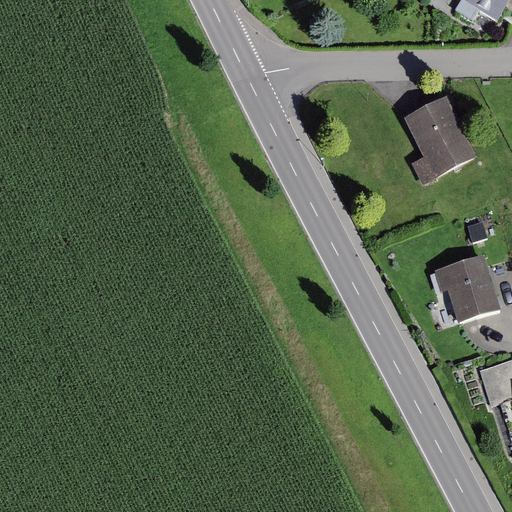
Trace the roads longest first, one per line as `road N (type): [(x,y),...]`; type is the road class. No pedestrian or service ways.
road 1 (tertiary): [(250,80),(471,511)]
road 2 (residential): [(511,56),(288,68),(250,80)]
